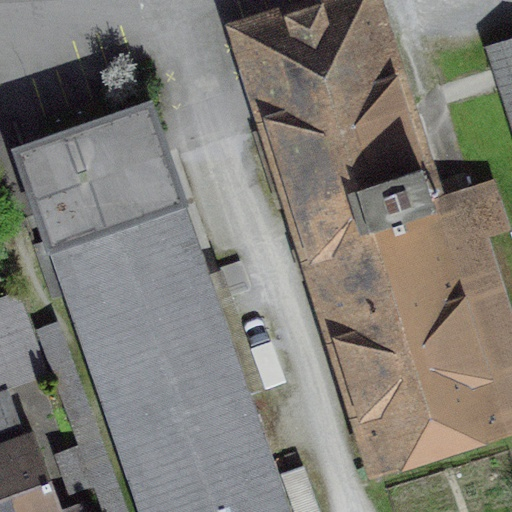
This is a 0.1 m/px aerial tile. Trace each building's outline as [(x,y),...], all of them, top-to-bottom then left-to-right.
[(393,0),(356,0),(233,38),(366,469),(511,424),(511,388),(471,254),(511,241),(511,238),(496,185),(455,198),(393,0)] [(511,46),(483,56),(511,148),(511,46)] [(285,511),(154,116),(17,162),(134,511),(285,511)] [(23,309),(0,315),(0,397),(9,394),(46,385),(23,309)] [(0,397),(0,450),(25,442),(9,394),(0,397)] [(0,450),(0,511),(75,511),(47,434),(25,442),(0,450)]
